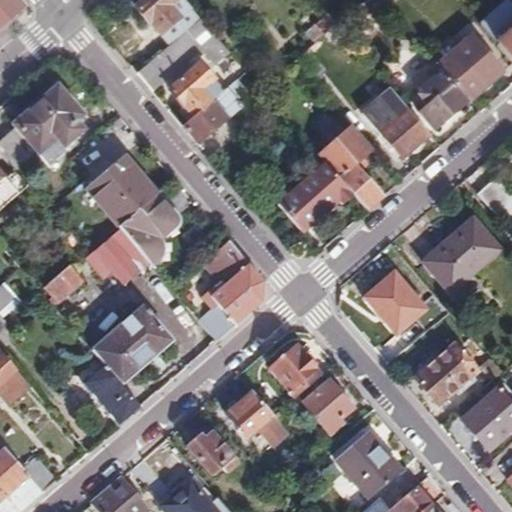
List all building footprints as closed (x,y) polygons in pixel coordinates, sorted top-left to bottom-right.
[(20,0),(0,0),(0,27),(25,6),(20,0)] [(187,10),(178,0),(144,0),(134,9),(148,26),(150,25),(161,37),(176,24),(174,21),(187,10)] [(388,12),(378,0),(372,0),(362,9),(377,26),(390,14),(388,12)] [(378,0),(388,12),(401,0),(378,0)] [(198,23),(135,77),(150,94),(198,51),(230,87),(244,75),(198,23)] [(336,31),(325,41),(344,62),(355,52),(336,31)] [(511,36),(498,48),(511,63),(511,36)] [(472,41),(438,70),(469,105),(503,76),(472,41)] [(314,55),(301,65),(320,86),(331,76),(314,55)] [(438,70),(434,65),(415,81),(422,90),(417,96),(423,103),(419,105),(426,112),(420,119),(435,135),(469,105),(438,70)] [(190,122),(219,97),(210,85),(213,83),(197,66),(169,91),(184,108),(180,109),(190,122)] [(254,86),(244,75),(230,87),(219,97),(190,122),(181,130),(197,148),(240,109),(237,105),(248,96),(245,93),(254,86)] [(409,86),(417,96),(422,90),(415,81),(409,86)] [(0,155),(14,172),(18,176),(38,159),(50,172),(69,155),(67,152),(85,136),(79,125),(85,118),(59,90),(14,128),(18,133),(0,148),(0,155)] [(431,140),(409,114),(399,123),(381,103),(363,119),(379,139),(382,138),(404,162),(431,140)] [(366,145),(356,154),(375,176),(385,168),(366,145)] [(352,198),(367,216),(382,202),(369,187),(378,179),(375,176),(356,154),(332,175),(352,198)] [(118,234),(156,201),(123,163),(85,196),(118,234)] [(332,175),(325,167),(316,175),(339,202),(338,203),(342,207),(352,198),(332,175)] [(0,176),(0,212),(28,188),(18,176),(14,172),(4,181),(0,176)] [(315,174),(276,207),(301,235),(338,203),(339,202),(316,175),(315,174)] [(511,200),(497,184),(480,199),(504,226),(511,217),(511,200)] [(176,225),(156,201),(118,234),(150,270),(153,273),(159,268),(164,263),(165,259),(166,250),(163,244),(175,232),(178,229),(178,227),(176,225)] [(447,249),(424,270),(450,299),(500,255),(472,223),(445,246),(447,249)] [(150,270),(118,234),(89,258),(87,261),(109,284),(118,278),(129,289),(150,270)] [(183,307),(217,346),(263,306),(265,288),(230,247),(201,272),(214,287),(218,284),(223,290),(206,302),(216,313),(220,310),(223,313),(213,323),(193,299),(183,307)] [(71,270),(41,296),(54,310),(83,283),(71,270)] [(429,324),(393,283),(367,306),(403,347),(429,324)] [(94,356),(105,369),(123,389),(172,346),(143,313),(94,356)] [(299,352),(274,373),(293,397),(318,374),(299,352)] [(452,352),(418,380),(440,406),(473,378),(452,352)] [(0,403),(5,409),(27,390),(0,359),(0,403)] [(483,390),(501,374),(492,363),(483,371),(487,376),(477,382),(483,390)] [(120,430),(142,411),(123,389),(105,369),(83,388),(120,430)] [(511,392),(506,386),(465,423),(489,452),(505,438),(511,445),(511,443),(511,392)] [(331,387),(306,409),(330,436),(354,414),(331,387)] [(275,419),(255,396),(228,418),(249,442),(275,419)] [(204,439),(189,451),(213,479),(224,469),(229,476),(241,465),(209,426),(200,434),(204,439)] [(367,437),(338,466),(372,503),(402,477),(367,437)] [(0,511),(25,511),(42,498),(23,475),(0,448),(0,511)] [(23,475),(42,498),(57,485),(36,463),(23,475)] [(150,511),(123,481),(92,507),(96,511),(150,511)] [(217,511),(194,483),(164,509),(165,511),(217,511)] [(433,511),(416,492),(391,511),(433,511)] [(391,511),(382,502),(370,511),(391,511)]
